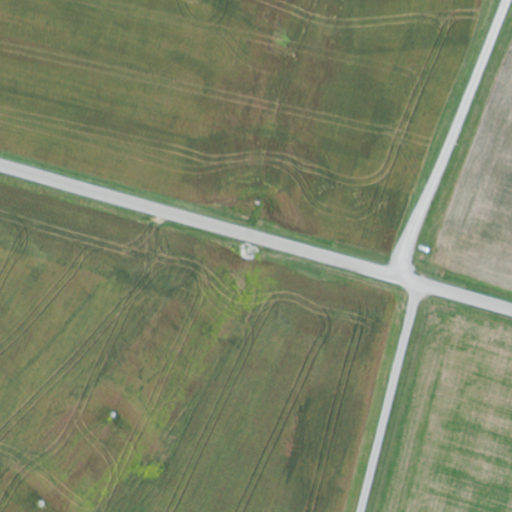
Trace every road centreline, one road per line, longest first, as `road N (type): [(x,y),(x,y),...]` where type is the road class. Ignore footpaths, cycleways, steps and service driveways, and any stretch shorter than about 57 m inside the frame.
road 1 (secondary): [(511,310),(0,164)]
road 2 (residential): [(508,0),(401,279)]
